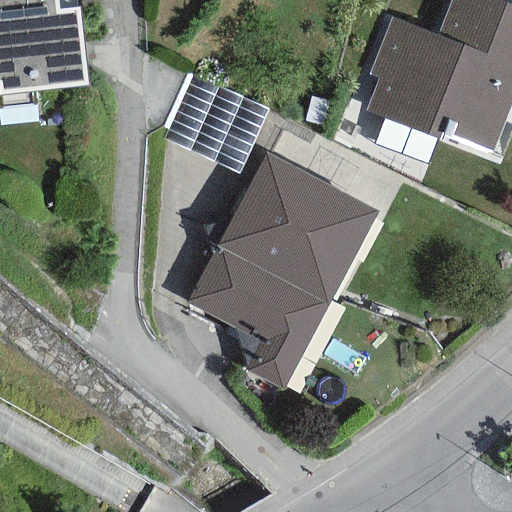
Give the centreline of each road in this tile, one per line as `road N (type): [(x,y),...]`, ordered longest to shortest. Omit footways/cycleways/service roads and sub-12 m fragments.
road 1 (residential): [(327,511),(131,340),(141,83)]
road 2 (unknown): [(0,413),(141,511)]
road 3 (tertiary): [(394,473),(511,381)]
